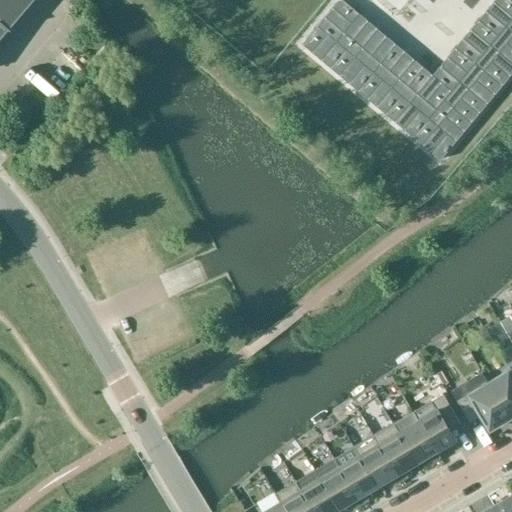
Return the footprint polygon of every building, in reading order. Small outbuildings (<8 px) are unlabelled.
[(28,6),(21,0),(0,0),(0,20),(9,28),(28,6)] [(511,0),(495,0),(432,75),(381,32),(357,11),(342,0),(337,0),(301,44),(434,155),(440,160),(511,74),(511,0)] [(9,28),(0,20),(0,38),(8,29),(10,31),(11,30),(9,28)] [(511,367),(488,382),(509,418),(511,415),(511,367)] [(509,418),(488,382),(457,401),(469,423),(480,416),(488,430),(509,418)] [(442,394),(431,401),(436,409),(434,410),(417,420),(436,451),(455,440),(449,430),(460,423),(442,394)] [(393,423),(392,423),(416,463),(428,455),(433,463),(440,458),(436,451),(417,420),(398,431),(393,423)] [(392,423),(373,435),(401,482),(408,477),(403,470),(416,463),(392,423)] [(401,482),(373,435),(353,447),(358,455),(377,486),(389,479),(393,486),(401,482)] [(358,455),(339,467),(361,505),(369,501),(364,493),(377,486),(358,455)] [(339,467),(319,479),(337,509),(350,502),(354,509),(361,505),(339,467)] [(319,479),(300,490),(313,511),(332,511),(337,509),(319,479)] [(279,502),(278,503),(283,511),(313,511),(300,490),(295,481),(274,494),(279,502)] [(511,511),(511,494),(511,495),(493,506),(497,511),(511,511)] [(283,511),(278,503),(262,511),(283,511)]
